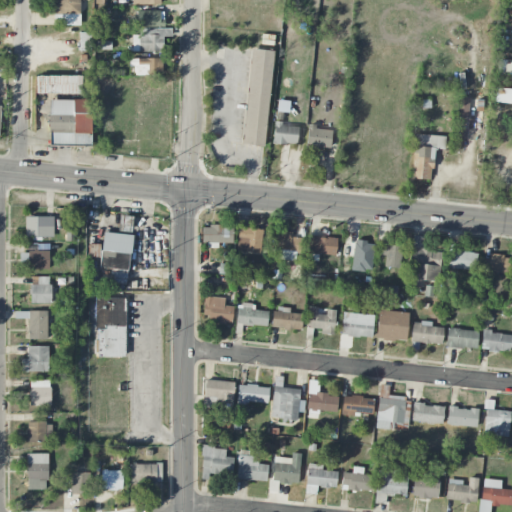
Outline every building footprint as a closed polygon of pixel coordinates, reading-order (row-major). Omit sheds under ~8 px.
[(79,26),(79,0),(54,0),(55,26),(79,26)] [(137,27),(163,27),(164,11),(137,10),(137,27)] [(164,29),(138,29),(138,36),(132,36),(132,51),(164,52),(164,29)] [(241,145),(264,147),(273,52),(251,49),(241,145)] [(132,76),(162,75),(162,59),(129,59),(129,68),(132,68),(132,76)] [(81,94),(81,76),(35,76),(35,94),(81,94)] [(511,104),(511,90),(495,88),(494,102),(511,104)] [(456,117),(468,117),(469,98),(457,98),(456,117)] [(49,100),(49,145),(91,145),(91,100),(49,100)] [(296,145),(297,125),(274,124),(273,144),(296,145)] [(305,147),(329,150),(332,130),(308,127),(305,147)] [(411,179),(431,180),(432,150),(444,150),(445,136),(416,135),(415,148),(413,148),(411,179)] [(132,233),(132,217),(119,216),(118,232),(132,233)] [(53,217),(25,217),(25,237),(54,237),(53,217)] [(232,244),(232,229),(222,229),(222,227),(202,226),(202,243),(232,244)] [(259,254),(262,230),(239,227),(236,251),(259,254)] [(300,254),(302,238),(291,237),(291,233),(275,231),(273,251),(300,254)] [(99,268),(116,270),(115,281),(124,282),(125,273),(128,273),(131,235),(103,233),(99,268)] [(336,255),(336,238),(310,237),(309,254),(336,255)] [(401,268),(402,243),(378,243),(377,255),(384,255),(383,267),(401,268)] [(439,282),(441,250),(413,248),(411,281),(439,282)] [(48,270),(49,252),(20,251),(19,269),(48,270)] [(451,269),(476,270),(476,253),(451,252),(451,269)] [(511,275),(511,272),(511,257),(487,255),(485,272),(511,275)] [(50,303),(50,277),(30,277),(31,304),(50,303)] [(203,323),(232,324),(232,306),(224,306),(224,298),(204,297),(203,323)] [(125,298),(92,298),(92,357),(125,358),(125,298)] [(268,311),(251,310),(251,305),(237,304),(236,324),(266,327),(268,311)] [(288,313),(289,308),(274,307),(272,328),(300,331),(302,315),(288,313)] [(373,316),(357,315),(357,308),(343,307),(341,336),(372,338),(373,316)] [(375,337),(405,341),(409,314),(378,310),(375,337)] [(47,340),(46,312),(28,312),(28,340),(47,340)] [(443,328),(430,327),(430,323),(412,322),(410,343),(442,344),(443,328)] [(476,351),(478,332),(447,328),(444,346),(476,351)] [(481,350),(511,352),(511,339),(511,334),(482,333),(481,350)] [(48,347),(27,346),(27,359),(21,359),(21,372),(48,372),(48,347)] [(49,406),(50,381),(29,381),(29,406),(49,406)] [(269,388),(238,385),(236,402),(267,405),(269,388)] [(270,418),(296,421),(297,412),(303,413),(304,401),(298,401),(300,390),(274,387),(270,418)] [(336,412),(337,395),(307,394),(306,410),(336,412)] [(373,398),(342,396),(341,416),(353,417),(353,413),(372,415),(373,398)] [(443,406),(412,404),(411,422),(442,424),(443,406)] [(476,427),(477,409),(447,408),(446,426),(476,427)] [(26,423),(27,442),(52,441),(51,422),(26,423)] [(225,448),(202,447),(200,480),(208,480),(208,473),(232,474),(232,458),(225,458),(225,448)] [(267,465),(258,465),(259,457),(250,457),(251,451),(238,451),(236,480),(266,481),(267,465)] [(291,458),(273,458),(272,484),(298,485),(300,454),(291,453),(291,458)] [(26,490),(47,490),(48,454),(27,454),(26,490)] [(162,483),(161,464),(128,464),(129,483),(162,483)] [(305,493),(316,494),(317,487),(335,489),(337,472),(321,471),(322,465),(308,464),(305,493)] [(341,489),(371,492),(373,476),(362,475),(363,468),(352,467),(351,474),(342,473),(341,489)] [(385,504),(386,494),(405,496),(407,475),(398,474),(398,470),(377,468),(375,504),(385,504)] [(100,490),(122,490),(122,471),(101,471),(100,490)] [(89,473),(71,473),(71,494),(89,494),(89,473)] [(475,504),(478,479),(468,478),(467,483),(447,481),(444,500),(475,504)] [(438,499),(438,480),(413,479),(412,498),(438,499)] [(501,481),(481,479),(478,511),(489,511),(490,505),(511,507),(511,491),(511,490),(500,489),(501,481)]
